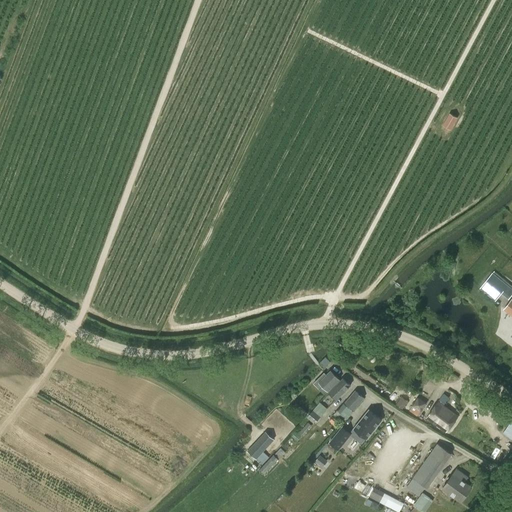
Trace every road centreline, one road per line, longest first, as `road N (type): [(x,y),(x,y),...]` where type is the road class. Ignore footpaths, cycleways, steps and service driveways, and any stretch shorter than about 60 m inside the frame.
road 1 (unclassified): [(511,399),(401,337),(338,326),(141,357),(71,333),(0,285)]
road 2 (track): [(322,328),(497,0)]
road 3 (track): [(71,333),(199,0)]
road 4 (unknown): [(504,478),(328,371)]
road 5 (track): [(445,98),(308,31)]
